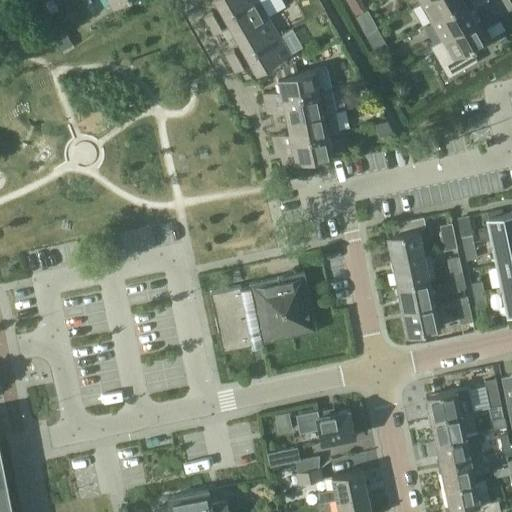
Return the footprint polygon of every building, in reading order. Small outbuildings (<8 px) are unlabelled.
[(44,18),(59,10),(53,0),(47,0),(37,5),(44,18)] [(216,0),(225,16),(252,0),(216,0)] [(252,0),(225,16),(236,34),(268,16),(259,1),(260,0),(252,0)] [(359,0),(358,0),(350,5),(355,14),(365,9),(359,0)] [(465,2),(463,0),(425,0),(420,3),(431,22),(465,2)] [(441,40),(476,21),(465,2),(431,22),(441,40)] [(204,17),(209,25),(217,20),(212,12),(204,17)] [(268,16),(236,34),(246,53),(282,32),(280,29),(276,31),(268,16)] [(222,29),(217,20),(209,25),(214,33),(222,29)] [(505,29),(500,20),(487,28),(492,36),(496,34),(505,29)] [(441,40),(431,46),(448,76),(475,60),(469,49),(486,39),(476,21),(441,40)] [(502,31),(496,34),(501,43),(506,40),(508,39),(503,30),(502,31)] [(284,36),(282,32),(246,53),(257,72),(289,54),(280,38),(284,36)] [(56,41),(62,51),(73,44),(67,34),(56,41)] [(225,54),(230,63),(238,58),(234,49),(225,54)] [(243,66),(238,58),(230,63),(235,71),(243,66)] [(263,92),(265,102),(319,91),(331,89),(327,68),(315,70),(278,78),(281,89),(263,92)] [(335,110),(331,89),(319,91),(265,102),(267,112),(285,108),(287,120),(324,112),(335,110)] [(340,131),(335,110),(324,112),(287,120),(289,131),(272,135),(274,144),(328,134),(340,131)] [(296,162),(333,155),(328,134),(274,144),(276,154),(294,150),(296,162)] [(511,237),(511,212),(489,217),(492,231),(480,233),(482,244),(494,242),(511,237)] [(398,234),(387,236),(393,260),(416,255),(423,254),(418,229),(425,225),(424,216),(395,222),(398,234)] [(445,250),(457,247),(452,222),(439,224),(445,250)] [(461,236),(464,248),(474,246),(472,233),(461,236)] [(511,262),(511,237),(494,242),(499,265),(511,262)] [(477,258),(474,246),(464,248),(466,260),(477,258)] [(416,255),(393,260),(398,285),(429,278),(435,276),(430,252),(423,254),(416,255)] [(447,258),(450,273),(462,271),(459,255),(447,258)] [(504,288),(511,286),(511,262),(499,265),(504,288)] [(250,283),(251,287),(241,289),(241,285),(211,291),(223,350),(253,343),(252,339),(262,337),(262,341),(317,330),(304,271),(250,283)] [(466,287),(462,271),(450,273),(453,289),(466,287)] [(429,278),(398,285),(403,309),(434,303),(429,278)] [(471,282),(474,294),(484,292),(482,280),(471,282)] [(487,304),(484,292),(474,294),(476,306),(487,304)] [(461,323),(473,320),(467,295),(455,298),(461,323)] [(434,303),(403,309),(408,335),(439,328),(434,303)] [(511,374),(511,376),(511,383),(502,385),(511,425),(511,424),(511,374)] [(484,380),(489,406),(501,403),(495,378),(484,380)] [(425,395),(430,418),(460,412),(471,410),(466,389),(463,387),(425,395)] [(505,426),(501,403),(489,406),(494,428),(505,426)] [(322,442),(355,435),(350,408),(334,412),(333,410),(324,412),(324,414),(317,415),(316,410),(297,414),(300,430),(318,426),(322,442)] [(278,432),(292,430),(288,411),(274,414),(278,432)] [(465,434),(460,412),(430,418),(435,441),(465,435),(465,434)] [(465,435),(435,441),(440,465),(478,457),(478,456),(484,455),(479,431),(475,432),(465,434),(465,435)] [(499,435),(502,451),(511,450),(507,433),(499,435)] [(275,463),(299,459),(296,446),(273,451),(275,463)] [(0,511),(12,511),(0,447),(0,511)] [(186,473),(210,466),(206,453),(182,460),(186,473)] [(480,467),(478,457),(440,465),(445,488),(475,482),(472,469),(480,467)] [(492,470),(494,478),(509,474),(508,466),(492,470)] [(298,483),(322,479),(320,467),(296,472),(298,483)] [(336,499),(336,498),(367,492),(362,468),(331,474),(334,488),(316,491),(319,502),(336,499)] [(477,494),(475,482),(445,488),(449,511),(472,507),(472,511),(500,511),(498,500),(489,502),(487,492),(477,494)] [(228,511),(226,499),(210,502),(208,489),(168,496),(171,511),(228,511)] [(370,511),(367,492),(336,498),(336,499),(339,511),(370,511)]
